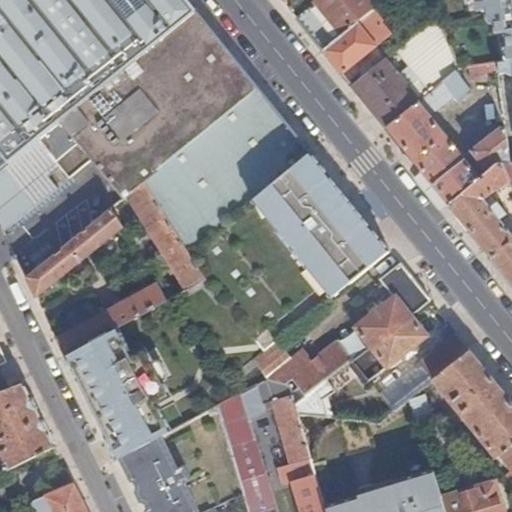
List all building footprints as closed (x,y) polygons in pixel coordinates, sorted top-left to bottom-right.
[(0,0),(0,168),(41,136),(196,10),(188,0),(0,0)] [(316,0),(297,17),(324,50),(373,11),(378,6),(373,0),(316,0)] [(145,181),(189,252),(310,152),(216,35),(196,10),(41,136),(63,164),(72,175),(94,158),(125,196),(127,195),(145,181)] [(373,11),(324,50),(342,73),(391,34),(373,11)] [(469,66),(495,62),(497,61),(496,53),(468,58),(469,66)] [(511,58),(498,61),(500,73),(511,71),(511,58)] [(384,59),(352,85),(386,127),(418,101),(384,59)] [(469,66),(468,66),(470,75),(497,71),(495,62),(469,66)] [(418,101),(386,127),(449,205),(496,165),(502,164),(511,162),(504,124),(463,157),(430,115),(453,97),(455,101),(470,89),(456,71),(418,101)] [(0,168),(0,223),(4,232),(59,186),(50,174),(63,164),(41,136),(0,168)] [(216,291),(226,303),(350,200),(337,185),(310,152),(189,252),(205,278),(216,291)] [(511,161),(511,162),(502,164),(510,181),(511,185),(511,161)] [(496,165),(449,205),(511,282),(511,235),(500,221),(507,215),(498,203),(491,209),(484,201),(510,181),(502,164),(496,165)] [(186,289),(205,278),(189,252),(145,181),(127,195),(186,289)] [(226,303),(265,351),(276,342),(331,298),(335,303),(395,254),(350,200),(226,303)] [(26,276),(36,296),(123,225),(115,212),(123,207),(119,201),(26,276)] [(265,351),(255,359),(267,379),(283,384),(292,378),(306,395),(369,347),(410,316),(431,300),(400,263),(380,279),(384,283),(379,287),(390,300),(355,326),(356,327),(313,360),(304,350),(291,359),(276,342),(265,351)] [(64,354),(115,327),(175,294),(171,288),(164,292),(158,282),(56,336),(64,354)] [(410,316),(369,347),(369,348),(375,355),(370,360),(379,371),(426,335),(410,316)] [(88,375),(100,397),(155,367),(145,347),(130,355),(115,327),(64,354),(77,380),(88,375)] [(470,349),(457,332),(420,362),(432,377),(459,356),(461,357),(470,349)] [(511,400),(470,349),(461,357),(433,379),(497,458),(501,456),(511,469),(511,400)] [(104,434),(117,459),(122,456),(162,434),(170,430),(155,402),(169,395),(155,367),(100,397),(115,428),(104,434)] [(89,403),(100,397),(88,375),(77,380),(89,403)] [(9,470),(57,446),(25,383),(0,392),(0,452),(2,456),(9,470)] [(226,435),(251,428),(241,393),(217,405),(226,435)] [(410,399),(417,423),(432,418),(424,394),(410,399)] [(327,511),(320,487),(298,414),(297,410),(295,404),(292,395),(272,401),(305,511),(327,511)] [(89,403),(104,434),(115,428),(100,397),(89,403)] [(302,399),(295,404),(297,410),(305,407),(302,399)] [(230,445),(255,437),(251,428),(226,435),(230,445)] [(149,511),(199,511),(184,481),(190,477),(183,464),(178,467),(162,434),(122,456),(149,511)] [(277,511),(255,437),(230,445),(243,491),(249,511),(277,511)] [(327,511),(446,511),(441,496),(427,451),(350,474),(351,478),(320,487),(327,511)] [(0,474),(9,470),(2,456),(0,457),(0,474)] [(441,496),(446,511),(504,511),(495,480),(441,496)] [(89,511),(76,483),(46,496),(39,508),(42,511),(89,511)] [(39,508),(46,496),(36,501),(35,504),(39,508)]
